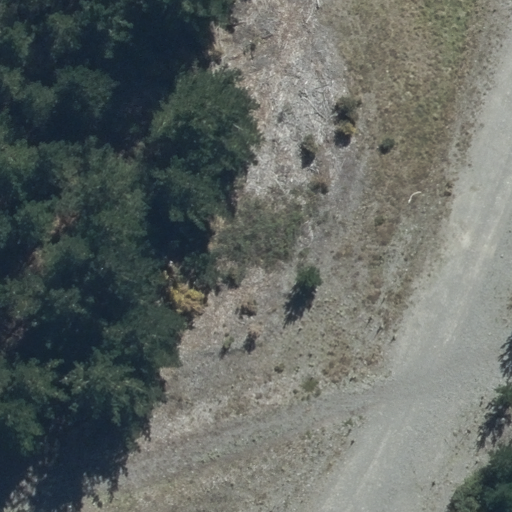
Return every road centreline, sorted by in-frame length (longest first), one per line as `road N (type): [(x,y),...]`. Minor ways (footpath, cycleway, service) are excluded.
road 1 (track): [(511,358),(447,371),(0,511)]
road 2 (track): [(511,132),(447,371),(360,511)]
